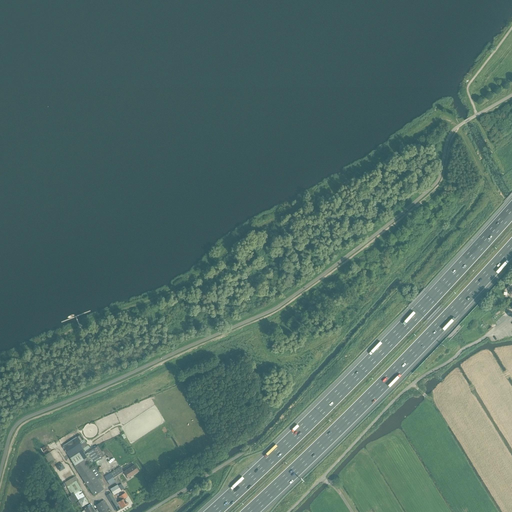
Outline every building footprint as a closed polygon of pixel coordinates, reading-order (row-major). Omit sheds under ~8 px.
[(76,437),(62,446),(75,466),(87,458),(85,454),(83,451),(84,450),(81,446),(82,446),(80,442),(77,437),(76,437)] [(84,440),(80,442),(82,446),(81,446),(84,450),(85,451),(90,448),(88,445),(88,446),(84,439),(84,440)] [(87,453),(85,454),(87,458),(90,461),(93,464),(95,463),(98,460),(100,459),(104,456),(98,446),(88,453),(87,453)] [(48,462),(54,459),(50,452),(44,455),(48,462)] [(75,466),(74,466),(94,496),(104,490),(102,486),(104,485),(100,478),(101,477),(95,467),(91,470),(88,465),(91,463),(90,461),(87,458),(75,466)] [(128,478),(139,471),(134,465),(124,472),(128,478)] [(123,472),(120,467),(104,477),(110,485),(115,481),(113,478),(123,472)] [(78,500),(84,497),(81,492),(82,491),(76,481),(67,487),(71,494),(73,493),(78,500)] [(121,490),(124,488),(121,484),(118,486),(117,485),(110,489),(114,495),(121,491),(121,490)] [(120,509),(117,503),(111,493),(107,496),(116,511),(120,509)] [(124,499),(128,497),(125,493),(119,497),(121,500),(117,503),(120,509),(128,505),(124,499)] [(85,497),(78,501),(79,502),(81,505),(82,507),(88,503),(85,497)] [(107,511),(106,510),(109,508),(104,500),(95,505),(99,511),(107,511)]
